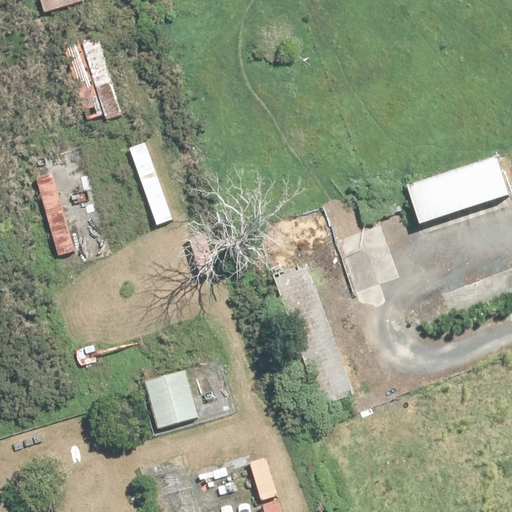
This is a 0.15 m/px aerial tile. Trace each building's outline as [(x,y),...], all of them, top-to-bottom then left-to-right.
[(84,0),(38,0),(44,17),(85,3),(84,0)] [(95,32),(61,44),(87,123),(121,111),(95,32)] [(146,142),(127,149),(156,228),(174,221),(146,142)] [(495,157),(405,187),(418,227),(509,197),(495,157)] [(53,174),(34,180),(60,258),(79,251),(53,174)] [(363,315),(387,306),(380,286),(399,280),(382,229),(339,243),(363,315)] [(306,264),(272,276),(320,409),(354,396),(306,264)] [(511,271),(446,295),(454,320),(511,300),(511,271)] [(145,383),(158,430),(199,419),(186,372),(145,383)] [(283,511),(267,459),(249,465),(263,511),(283,511)]
